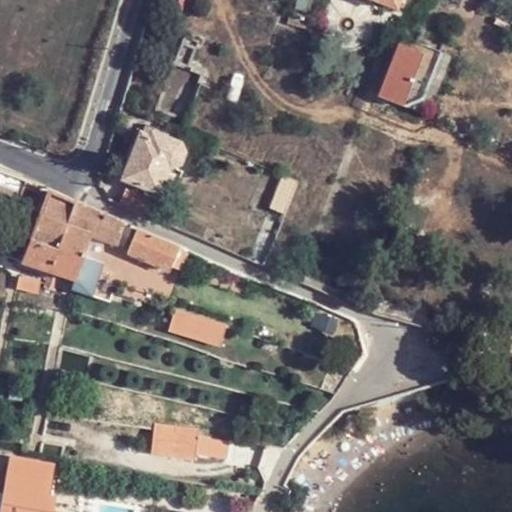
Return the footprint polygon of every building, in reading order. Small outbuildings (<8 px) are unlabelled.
[(392,44),(374,99),(400,107),(418,52),(392,44)] [(422,49),(406,96),(422,101),(437,54),(422,49)] [(127,176),(160,189),(171,162),(181,163),(186,151),(182,144),(155,133),(152,138),(143,135),(127,176)] [(0,202),(19,208),(26,182),(0,171),(0,202)] [(260,251),(268,253),(294,189),(278,182),(262,220),(268,222),(256,249),(260,251)] [(46,267),(67,198),(40,188),(18,260),(46,267)] [(127,189),(121,203),(131,207),(156,218),(162,204),(127,189)] [(128,224),(67,198),(46,267),(56,270),(73,275),(91,233),(120,244),(128,224)] [(180,246),(134,227),(125,251),(170,271),(180,246)] [(255,261),(263,265),(268,253),(260,251),(255,261)] [(94,290),(101,270),(85,265),(79,286),(94,290)] [(46,267),(42,280),(40,284),(51,287),(56,270),(46,267)] [(227,329),(176,310),(172,319),(188,330),(223,342),(227,329)] [(231,438),(172,433),(170,456),(198,458),(199,454),(228,457),(231,438)] [(11,461),(4,511),(49,511),(51,498),(43,496),(47,465),(11,461)]
